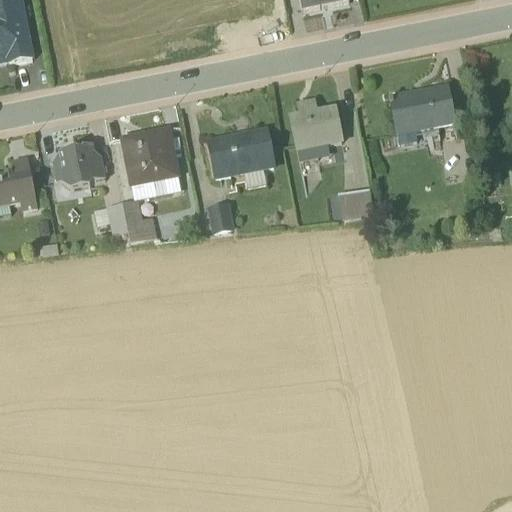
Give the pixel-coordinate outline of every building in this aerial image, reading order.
[(297,0),(301,17),(348,7),(346,0),(297,0)] [(0,68),(8,67),(8,69),(32,65),(20,3),(0,6),(0,68)] [(455,130),(448,90),(388,103),(395,142),(398,142),(400,151),(400,152),(417,148),(416,138),(455,130)] [(314,104),(295,108),(297,119),(287,121),(295,158),(297,158),(299,168),(329,162),(327,152),(343,149),(336,112),(317,115),(314,104)] [(180,184),(170,133),(169,133),(119,144),(128,194),(131,194),(133,207),(180,197),(178,184),(180,184)] [(205,146),(213,187),(243,181),(246,195),(265,191),(263,177),(275,175),(267,134),(205,146)] [(60,157),(52,169),(56,189),(60,188),(70,196),(89,192),(92,187),(105,185),(101,163),(94,158),(92,150),(60,157)] [(0,221),(11,219),(10,212),(19,210),(21,217),(36,213),(27,163),(11,166),(13,177),(0,179),(0,221)] [(370,197),(340,198),(342,223),(372,221),(370,197)] [(137,206),(122,210),(130,249),(156,243),(152,223),(142,225),(137,206)] [(234,236),(228,209),(206,214),(211,240),(234,236)] [(127,237),(122,210),(106,213),(111,241),(127,237)] [(48,225),(35,227),(37,241),(50,239),(48,225)] [(55,249),(39,251),(40,259),(57,257),(55,249)]
